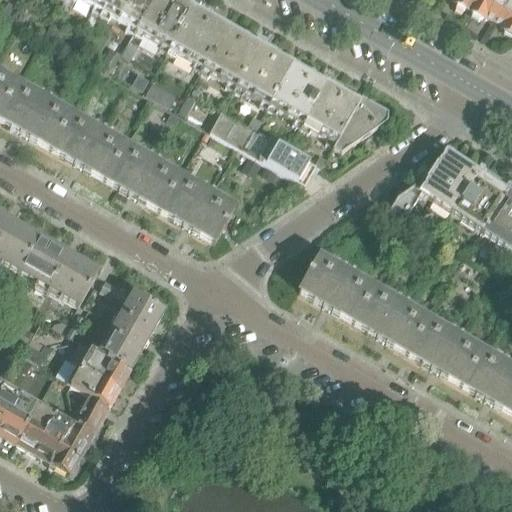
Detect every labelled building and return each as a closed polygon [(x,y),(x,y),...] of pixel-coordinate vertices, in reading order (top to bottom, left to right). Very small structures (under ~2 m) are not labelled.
[(111,0),(68,0),(67,2),(74,6),(76,3),(93,13),(91,16),(100,21),(111,0)] [(156,0),(111,0),(100,21),(108,25),(110,22),(127,32),(125,35),(133,40),(156,0)] [(194,10),(187,5),(177,0),(156,0),(133,40),(141,44),(143,41),(160,51),(158,54),(166,59),(194,10)] [(469,15),(477,0),(446,0),(446,1),(455,7),(456,12),(462,15),(467,13),(469,15)] [(492,28),(508,0),(477,0),(469,15),(471,16),(472,20),(477,23),(482,22),(492,28)] [(511,0),(508,0),(492,28),(502,34),(503,38),(509,42),(511,40),(511,0)] [(19,14),(7,7),(0,19),(12,26),(19,14)] [(200,78),(228,29),(194,10),(166,59),(174,63),(176,60),(193,69),(191,73),(200,78)] [(28,25),(20,21),(15,30),(23,35),(28,25)] [(233,97),(261,47),(228,29),(200,78),(208,83),(210,79),(227,88),(225,92),(233,97)] [(49,33),(43,44),(51,48),(57,38),(49,33)] [(294,67),(270,52),(261,47),(233,97),(240,101),(243,97),(260,107),(257,111),(266,116),(294,67)] [(138,53),(129,48),(121,61),(130,67),(138,53)] [(109,54),(97,75),(109,82),(121,60),(109,54)] [(328,86),(320,81),(294,67),(266,116),(274,120),(276,117),(293,127),(291,130),(299,135),(328,86)] [(0,117),(16,89),(0,79),(0,117)] [(137,80),(131,91),(140,97),(147,86),(137,80)] [(184,85),(178,95),(187,100),(193,90),(184,85)] [(385,128),(386,119),(328,86),(299,135),(308,140),(310,136),(327,146),(325,149),(341,159),(385,128)] [(151,88),(145,99),(152,103),(158,92),(151,88)] [(71,120),(48,107),(16,89),(0,117),(0,125),(51,155),(71,120)] [(194,103),(200,102),(201,100),(200,94),(198,93),(192,94),(191,97),(192,102),(194,103)] [(174,130),(177,124),(169,119),(166,126),(174,130)] [(105,186),(125,151),(71,120),(51,155),(105,186)] [(253,139),(244,134),(220,120),(209,139),(279,180),(279,179),(291,186),(291,187),(301,193),(313,173),(258,142),(253,139)] [(253,139),(260,127),(251,122),(244,134),(253,139)] [(258,142),(265,130),(260,127),(253,139),(258,142)] [(179,182),(156,169),(125,151),(105,186),(159,217),(179,182)] [(360,151),(354,156),(359,163),(365,159),(360,151)] [(479,174),(448,154),(447,153),(437,169),(435,169),(424,186),(425,187),(418,198),(421,201),(450,220),(479,174)] [(258,170),(248,164),(242,175),(252,180),(258,170)] [(266,174),(262,180),(270,185),(274,178),(266,174)] [(481,240),(510,195),(479,174),(450,220),(481,240)] [(283,198),(291,187),(291,186),(279,179),(279,180),(264,202),(270,206),(278,194),(283,198)] [(234,213),(211,200),(179,182),(159,217),(214,248),(234,213)] [(421,201),(418,198),(413,195),(396,207),(388,219),(403,228),(421,201)] [(511,195),(510,195),(481,240),(511,260),(511,259),(511,195)] [(38,245),(12,230),(0,222),(0,267),(19,278),(38,245)] [(97,278),(72,264),(38,245),(19,278),(78,312),(97,278)] [(352,328),(373,293),(318,261),(298,297),(352,328)] [(491,268),(487,275),(498,280),(501,274),(491,268)] [(106,301),(112,290),(106,287),(100,297),(106,301)] [(113,304),(118,294),(112,290),(106,301),(113,304)] [(427,324),(404,310),(396,305),(373,293),(352,328),(406,360),(427,324)] [(119,308),(125,297),(118,294),(113,304),(119,308)] [(125,311),(131,301),(125,297),(119,308),(125,311)] [(128,377),(162,318),(131,300),(131,301),(125,311),(97,360),(128,377)] [(73,347),(85,327),(77,322),(66,343),(73,347)] [(480,356),(458,342),(427,324),(406,360),(460,391),(480,356)] [(54,328),(51,331),(60,337),(65,328),(61,326),(54,328)] [(24,340),(30,344),(32,339),(26,336),(24,340)] [(18,337),(14,344),(25,351),(29,344),(18,337)] [(30,344),(27,350),(39,357),(42,351),(30,344)] [(44,349),(40,356),(47,360),(51,354),(44,349)] [(108,412),(128,377),(97,360),(78,349),(68,367),(78,373),(69,389),(88,400),(88,401),(108,412)] [(43,361),(26,351),(20,362),(37,371),(43,361)] [(511,421),(511,374),(480,356),(460,391),(511,421)] [(20,365),(16,373),(25,378),(29,370),(20,365)] [(27,404),(32,396),(17,388),(13,396),(3,391),(0,395),(0,439),(15,449),(37,410),(27,404)] [(69,481),(108,412),(88,401),(71,430),(71,429),(49,468),(48,469),(69,481)] [(49,468),(71,429),(37,410),(15,449),(49,468)]
